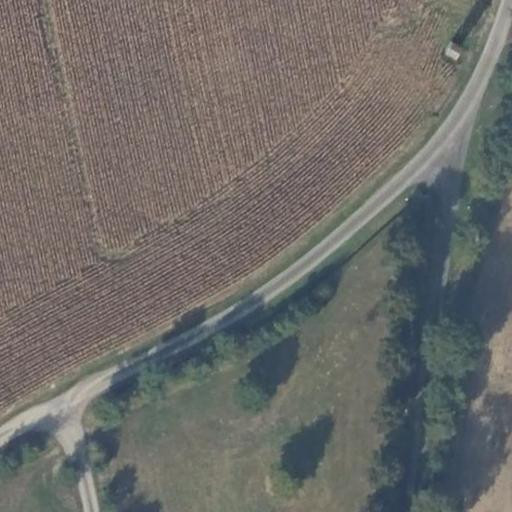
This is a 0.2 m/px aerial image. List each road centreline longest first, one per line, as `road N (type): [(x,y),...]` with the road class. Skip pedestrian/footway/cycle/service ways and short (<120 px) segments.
road 1 (unclassified): [(463,123),(403,183),(273,287),(195,339),(0,443)]
road 2 (unclassified): [(463,123),(412,511)]
